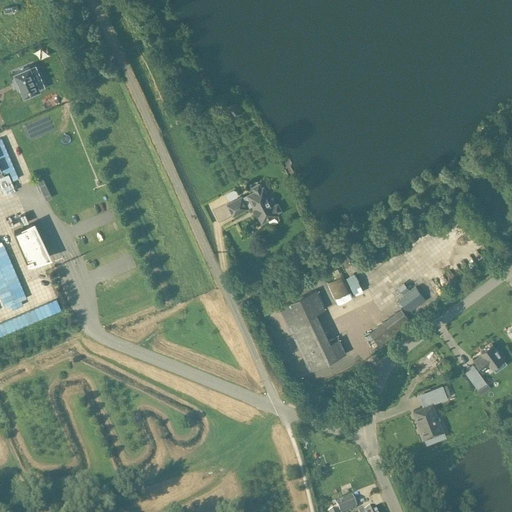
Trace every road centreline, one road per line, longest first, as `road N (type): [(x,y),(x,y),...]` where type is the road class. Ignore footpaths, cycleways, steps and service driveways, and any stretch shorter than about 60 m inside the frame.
road 1 (unclassified): [(92,0),(278,409)]
road 2 (unclassified): [(376,388),(399,352),(511,269)]
